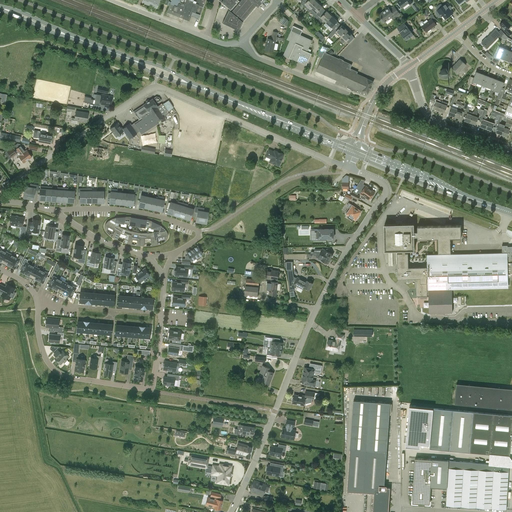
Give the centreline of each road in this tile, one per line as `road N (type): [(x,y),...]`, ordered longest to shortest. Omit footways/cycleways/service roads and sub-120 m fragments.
road 1 (unclassified): [(231,511),(317,307),(385,196),(385,185),(347,167)]
road 2 (tertiary): [(0,7),(353,151)]
road 3 (residential): [(12,182),(154,86),(347,167)]
road 4 (residential): [(174,253),(196,229),(143,213),(56,210)]
road 5 (residential): [(152,390),(53,369),(39,341),(41,302)]
road 6 (tertiary): [(353,151),(511,212)]
road 7 (residential): [(511,153),(429,118),(408,66)]
road 8 (residential): [(242,40),(215,41),(109,0)]
road 9 (residential): [(349,93),(259,59),(242,40)]
